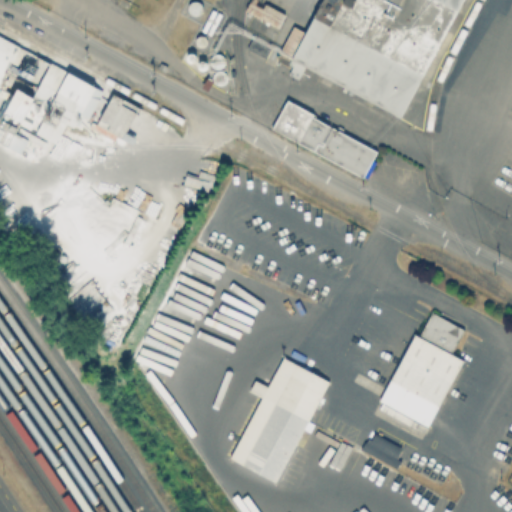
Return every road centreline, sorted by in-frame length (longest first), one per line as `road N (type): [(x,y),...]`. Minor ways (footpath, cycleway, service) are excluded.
road 1 (residential): [(511,276),(223,119)]
road 2 (residential): [(223,119),(3,0)]
